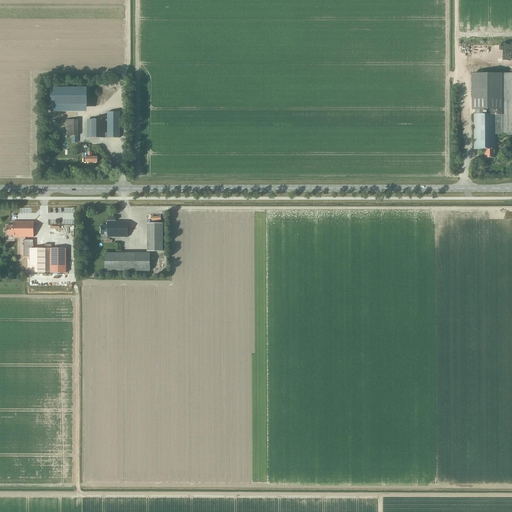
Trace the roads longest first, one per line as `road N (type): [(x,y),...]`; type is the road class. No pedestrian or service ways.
road 1 (secondary): [(511,188),(0,188)]
road 2 (track): [(124,209),(511,208)]
